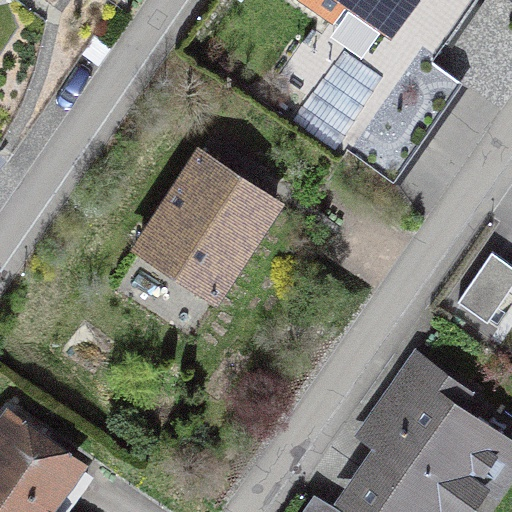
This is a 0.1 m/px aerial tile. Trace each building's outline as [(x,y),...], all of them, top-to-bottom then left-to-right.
[(360,0),(436,53),(472,0),(304,0),(333,20),(346,0),(360,0)] [(387,177),(456,78),(406,44),(338,143),(387,177)] [(199,153),(139,246),(214,295),(275,203),(199,153)] [(511,266),(491,252),(457,301),(486,321),(511,283),(511,266)] [(301,511),(364,511),(365,511),(450,511),(451,511),(462,511),(480,487),(472,481),(500,441),(452,408),(464,391),(416,358),(375,415),(401,433),(354,501),(324,480),(301,511)] [(41,511),(75,463),(9,417),(0,430),(0,511),(41,511)]
